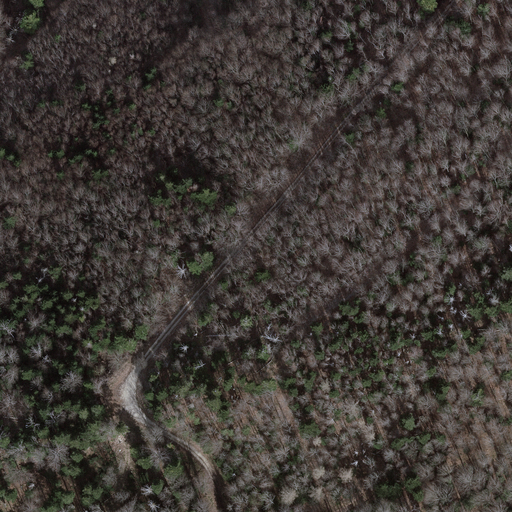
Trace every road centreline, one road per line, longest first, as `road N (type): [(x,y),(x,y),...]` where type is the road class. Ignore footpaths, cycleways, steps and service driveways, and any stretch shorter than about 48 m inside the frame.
road 1 (track): [(454,0),(140,363),(131,401),(138,417),(204,468),(219,511)]
road 2 (track): [(326,511),(277,395),(274,367),(296,337),(370,283),(511,147)]
road 3 (track): [(341,511),(375,482),(436,347),(511,312)]
